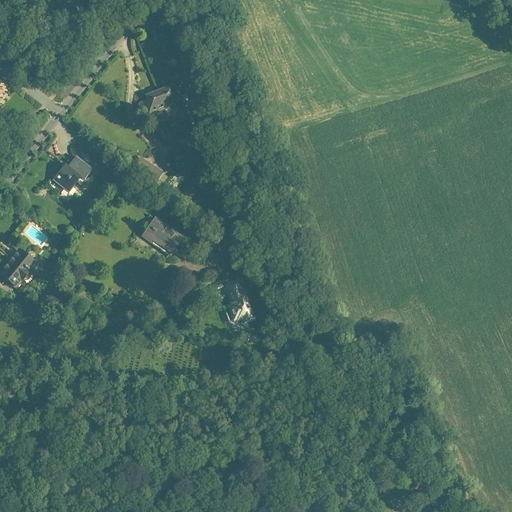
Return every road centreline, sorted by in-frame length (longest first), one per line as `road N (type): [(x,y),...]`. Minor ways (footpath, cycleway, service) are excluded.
road 1 (unclassified): [(413,511),(365,479),(319,415),(163,1)]
road 2 (tertiary): [(0,190),(138,15),(163,1)]
